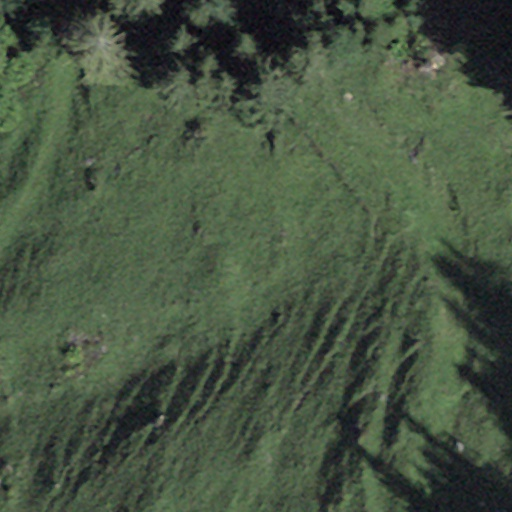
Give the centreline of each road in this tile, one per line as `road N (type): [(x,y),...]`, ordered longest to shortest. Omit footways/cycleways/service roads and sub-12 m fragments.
road 1 (track): [(184,0),(232,18),(415,171),(442,270),(397,511)]
road 2 (track): [(0,201),(84,9),(119,0)]
